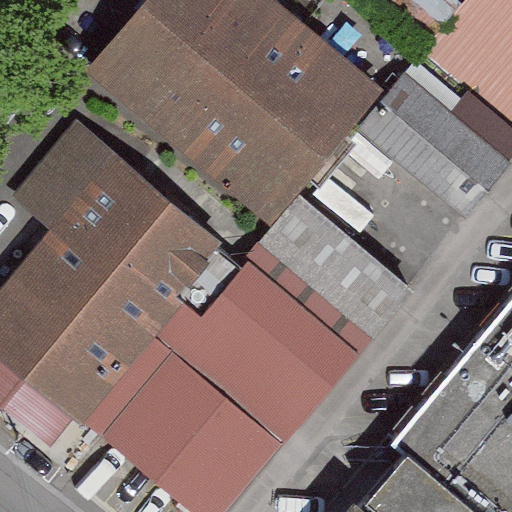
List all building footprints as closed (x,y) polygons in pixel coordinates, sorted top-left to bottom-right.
[(383,93),(270,0),(153,0),(96,70),(278,220),(383,93)] [(511,0),(468,0),(427,50),(511,119),(511,0)] [(511,173),(511,119),(427,50),(365,126),(476,217),(511,173)] [(249,263),(73,120),(14,192),(57,226),(0,296),(0,394),(68,449),(88,425),(195,511),(227,511),(410,289),(300,200),(249,263)] [(511,511),(511,299),(398,436),(413,449),(359,511),(511,511)]
